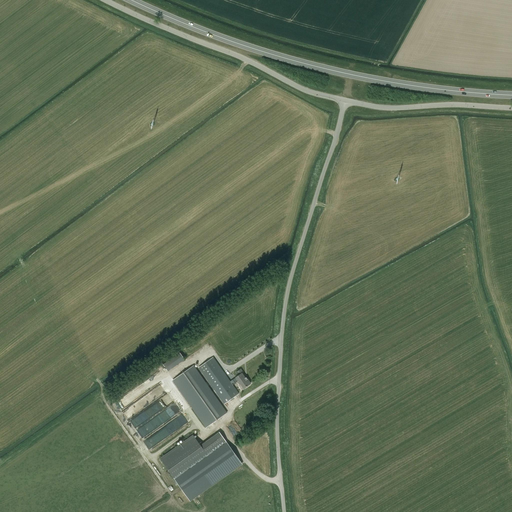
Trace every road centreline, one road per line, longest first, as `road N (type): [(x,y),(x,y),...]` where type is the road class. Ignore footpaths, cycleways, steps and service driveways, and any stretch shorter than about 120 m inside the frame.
road 1 (unclassified): [(280,511),(274,404),(284,304),(343,100)]
road 2 (trunk): [(511,95),(353,75),(133,0)]
road 3 (unclassified): [(343,100),(104,0)]
road 4 (unclassified): [(511,108),(343,100)]
